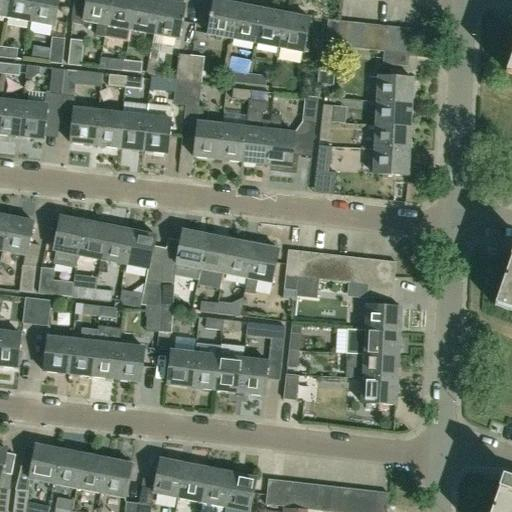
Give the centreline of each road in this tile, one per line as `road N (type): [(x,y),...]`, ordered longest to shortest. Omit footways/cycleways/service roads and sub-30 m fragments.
road 1 (residential): [(451,230),(0,178)]
road 2 (residential): [(439,459),(0,409)]
road 3 (residential): [(439,438),(451,230)]
road 4 (residential): [(452,204),(462,0)]
